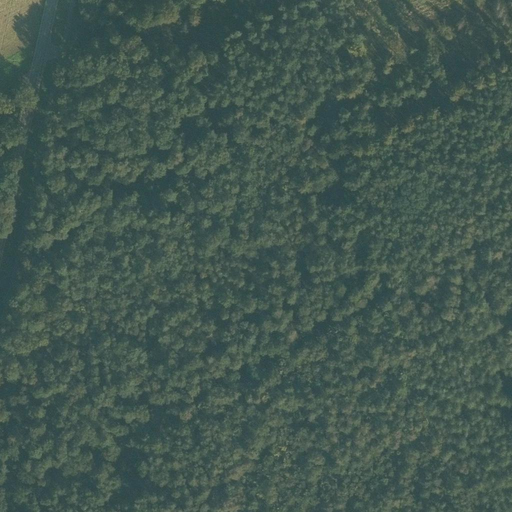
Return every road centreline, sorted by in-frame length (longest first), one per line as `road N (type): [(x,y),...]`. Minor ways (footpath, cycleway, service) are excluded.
road 1 (track): [(511,214),(0,504)]
road 2 (primary): [(0,237),(51,0)]
road 3 (track): [(149,0),(37,65)]
